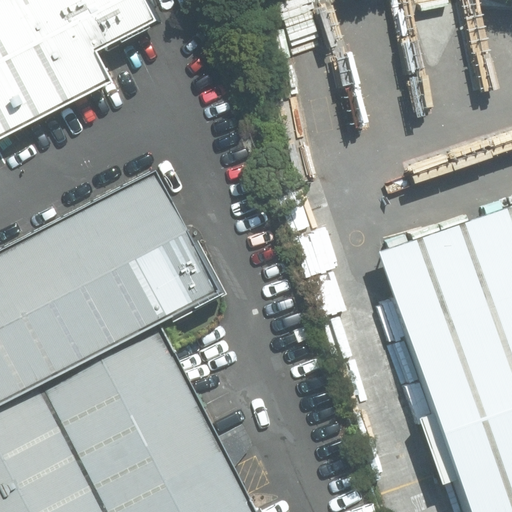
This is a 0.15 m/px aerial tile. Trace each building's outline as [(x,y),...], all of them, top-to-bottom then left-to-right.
[(0,0),(0,138),(93,93),(77,61),(138,31),(122,0),(0,0)] [(205,305),(141,176),(0,244),(0,405),(32,390),(152,331),(205,305)] [(452,440),(478,511),(509,511),(511,511),(511,201),(382,248),(452,440)] [(242,511),(152,331),(32,390),(93,511),(242,511)] [(93,511),(32,390),(0,405),(0,511),(93,511)]
